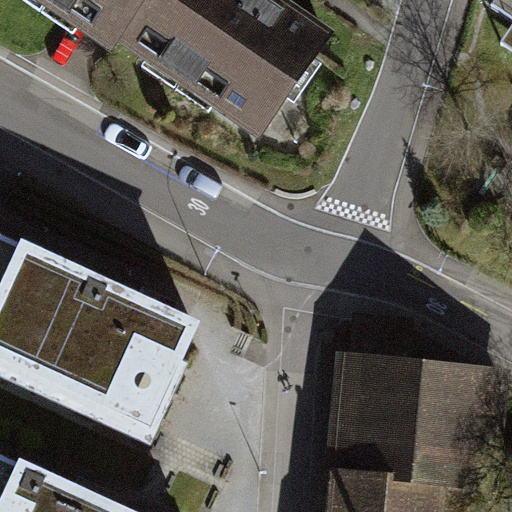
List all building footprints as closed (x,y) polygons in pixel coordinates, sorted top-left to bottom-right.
[(41,0),(106,45),(113,35),(137,0),(41,0)] [(272,0),(137,0),(113,35),(255,134),(324,36),(272,0)] [(511,0),(485,0),(482,5),(511,25),(511,0)] [(0,303),(24,252),(0,240),(0,303)] [(0,357),(149,422),(188,323),(24,252),(0,303),(0,357)] [(351,323),(337,475),(433,484),(432,501),(465,504),(466,488),(481,489),(491,372),(406,364),(409,328),(351,323)] [(116,511),(0,461),(0,511),(116,511)] [(430,511),(432,501),(433,484),(337,475),(334,511),(430,511)]
